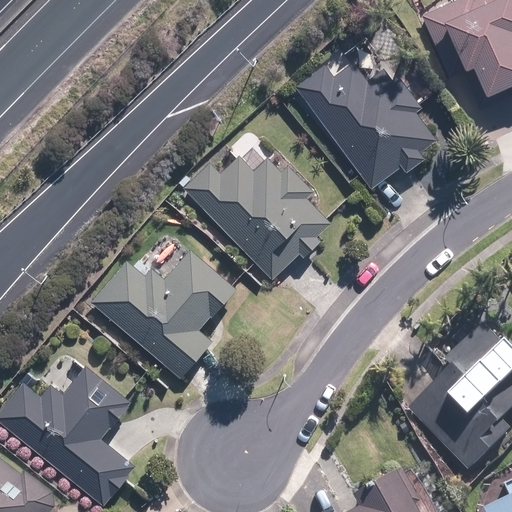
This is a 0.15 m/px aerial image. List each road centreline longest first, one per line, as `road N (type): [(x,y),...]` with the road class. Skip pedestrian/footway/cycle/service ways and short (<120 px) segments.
road 1 (residential): [(511,200),(452,241),(277,426),(231,455)]
road 2 (motorway): [(264,0),(0,259)]
